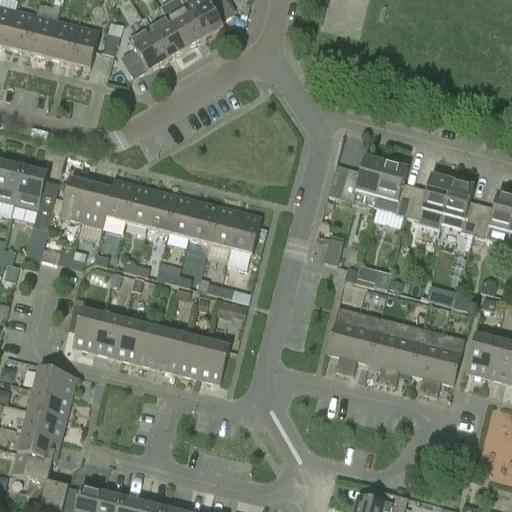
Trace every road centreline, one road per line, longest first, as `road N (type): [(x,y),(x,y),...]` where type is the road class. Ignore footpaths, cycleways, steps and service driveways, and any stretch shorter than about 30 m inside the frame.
road 1 (residential): [(302,466),(388,483),(438,450),(444,418),(268,377)]
road 2 (residential): [(0,118),(109,145),(271,58)]
road 3 (residential): [(268,377),(326,132)]
road 4 (residential): [(172,398),(32,362),(49,295)]
road 5 (residential): [(511,181),(326,132)]
road 6 (residential): [(311,480),(258,502),(152,476)]
